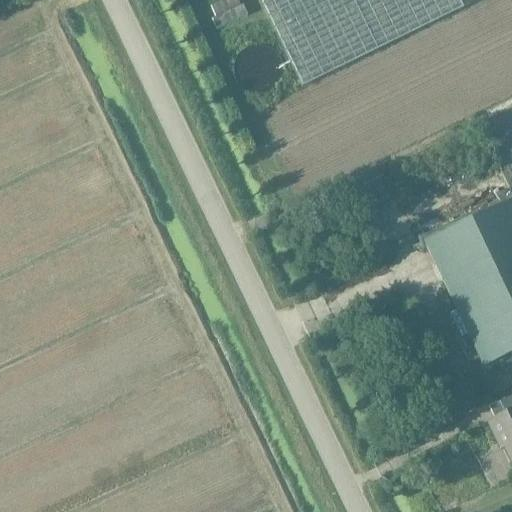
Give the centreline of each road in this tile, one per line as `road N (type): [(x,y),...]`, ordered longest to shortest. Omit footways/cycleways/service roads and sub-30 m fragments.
road 1 (unclassified): [(356,511),(113,0)]
road 2 (track): [(226,240),(511,102)]
